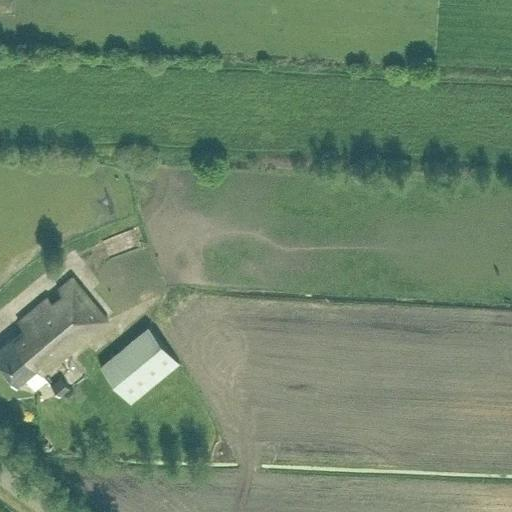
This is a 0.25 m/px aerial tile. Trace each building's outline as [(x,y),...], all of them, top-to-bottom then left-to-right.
[(110,242),(116,254),(129,248),(123,236),(110,242)] [(104,319),(72,280),(70,277),(17,320),(22,326),(0,344),(0,362),(17,382),(36,366),(40,372),(104,319)] [(130,395),(183,362),(156,320),(103,353),(130,395)] [(79,386),(90,377),(77,361),(66,370),(79,386)] [(50,383),(59,394),(68,386),(59,375),(50,383)]
